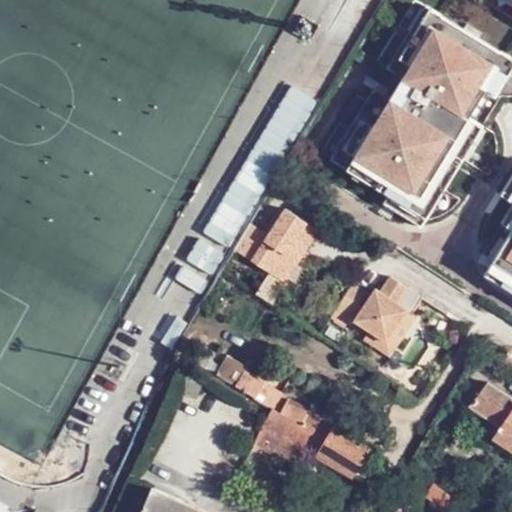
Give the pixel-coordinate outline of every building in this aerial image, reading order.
[(498,97),(511,72),(511,59),(427,8),(389,71),(410,83),(398,104),(377,91),(361,117),(370,122),(361,137),(352,132),(333,162),(429,219),(446,191),(433,183),(471,120),(488,91),(498,97)] [(389,71),(377,91),(398,104),(410,83),(389,71)] [(361,117),(352,132),(361,137),(370,122),(361,117)] [(433,183),(446,191),(484,128),(471,120),(433,183)] [(253,224),(235,254),(285,285),(300,265),(321,231),(286,209),(270,235),(253,224)] [(511,236),(496,262),(511,271),(511,236)] [(511,271),(496,262),(488,277),(511,291),(511,271)] [(316,276),(300,265),(285,285),(302,297),(316,276)] [(353,286),(337,312),(373,334),(389,344),(411,311),(399,304),(411,287),(394,276),(384,293),(387,294),(380,303),(372,299),(353,286)] [(428,297),(411,287),(399,304),(411,311),(389,344),(373,334),(367,341),(396,360),(422,317),(417,314),(428,297)] [(379,289),(372,299),(380,303),(387,294),(384,293),(379,289)] [(242,396),(257,380),(228,355),(214,370),(242,396)] [(189,365),(178,385),(192,394),(204,374),(189,365)] [(511,397),(488,382),(472,405),(502,427),(494,438),(511,449),(511,397)] [(264,402),(274,408),(276,409),(280,402),(281,400),(269,392),(264,402)] [(281,400),(280,402),(285,406),(289,399),(283,397),(281,400)] [(274,408),(264,425),(285,437),(287,434),(321,454),(336,426),(317,413),(313,417),(310,415),(312,411),(298,402),(294,406),(292,405),(286,414),(276,409),(274,408)] [(336,426),(321,454),(331,460),(330,463),(361,480),(378,450),(336,426)] [(188,511),(177,506),(179,501),(151,488),(140,511),(188,511)] [(203,511),(179,501),(177,506),(188,511),(203,511)]
